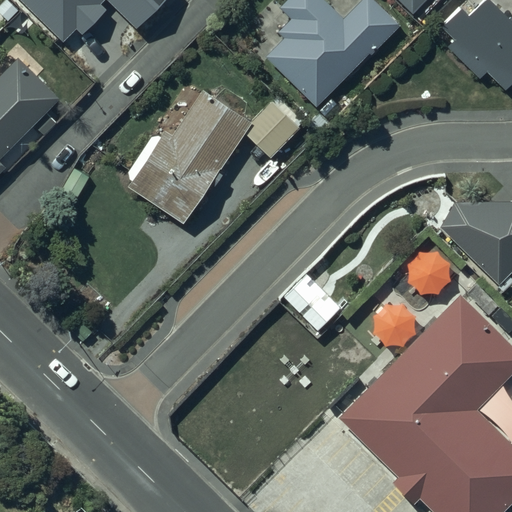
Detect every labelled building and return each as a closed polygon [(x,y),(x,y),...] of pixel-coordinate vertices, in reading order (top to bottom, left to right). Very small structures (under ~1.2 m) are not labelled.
[(133,41),(169,6),(163,0),(20,0),(69,49),(106,13),(133,41)] [(398,32),(367,4),(347,26),(318,0),(296,0),(280,17),(291,27),(279,40),(284,46),(265,66),(319,117),(398,32)] [(398,0),(420,21),(440,0),(398,0)] [(511,10),(500,0),(475,0),(468,7),(462,2),(443,22),(457,34),(449,42),(480,72),(486,65),(506,83),(511,76),(511,10)] [(60,106),(20,66),(0,84),(0,179),(6,173),(1,165),(9,157),(18,165),(31,154),(24,143),(35,131),(42,139),(57,128),(47,117),(60,106)] [(250,129),(201,96),(171,142),(163,137),(127,190),(183,228),(250,129)] [(301,134),(273,108),(245,137),(272,164),(301,134)] [(511,207),(451,207),(438,230),(496,289),(511,274),(511,207)] [(307,268),(284,291),(317,325),(340,302),(330,291),(326,295),(322,291),(325,287),(315,277),(310,281),(306,277),(311,272),(307,268)] [(511,350),(511,334),(452,277),(333,400),(450,511),(476,511),(511,475),(511,429),(472,391),(511,350)]
